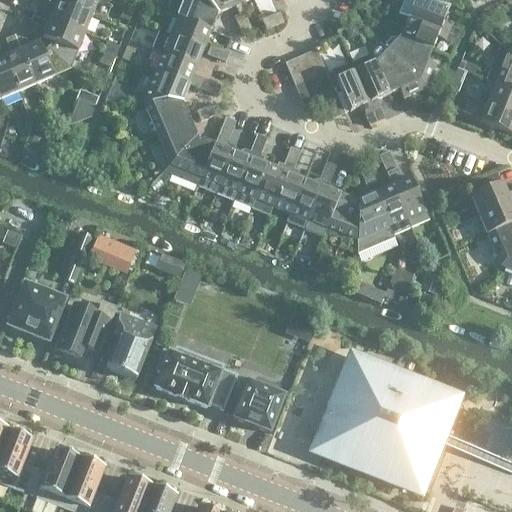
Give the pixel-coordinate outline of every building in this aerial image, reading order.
[(59,0),(58,4),(93,18),(100,0),(99,0),(59,0)] [(218,16),(201,0),(185,0),(177,22),(210,35),(218,16)] [(201,0),(218,16),(235,9),(231,0),(201,0)] [(235,9),(253,1),(252,0),(231,0),(235,9)] [(459,41),(462,33),(451,29),(443,26),(447,14),(416,1),(408,20),(459,41)] [(36,16),(86,36),(93,18),(58,4),(54,13),(39,7),(36,16)] [(121,21),(129,24),(133,13),(125,10),(121,21)] [(271,18),(275,28),(284,24),(280,14),(271,18)] [(239,28),(248,24),(245,15),(235,19),(239,28)] [(72,72),(79,54),(86,36),(36,16),(32,25),(47,31),(43,40),(52,44),(49,50),(72,72)] [(275,28),(271,18),(262,22),(266,32),(275,28)] [(445,44),(456,48),(459,41),(408,20),(400,39),(432,52),(437,40),(445,43),(445,44)] [(203,53),(205,49),(210,35),(177,22),(170,40),(203,53)] [(248,24),(239,28),(243,37),(252,33),(248,24)] [(14,38),(35,88),(72,72),(49,50),(42,53),(39,45),(30,49),(23,34),(14,38)] [(3,61),(18,95),(35,88),(14,38),(6,42),(12,57),(3,61)] [(387,53),(426,91),(436,67),(428,64),(432,52),(400,39),(387,53)] [(208,55),(203,53),(170,40),(163,57),(196,70),(200,61),(202,62),(206,60),(207,57),(208,55)] [(99,66),(111,71),(119,50),(107,45),(99,66)] [(216,61),(220,51),(211,47),(208,55),(207,57),(216,61)] [(220,51),(216,61),(226,64),(229,55),(220,51)] [(306,57),(316,79),(326,74),(317,52),(306,57)] [(403,101),(426,91),(387,53),(374,66),(388,98),(400,93),(403,101)] [(511,59),(507,55),(502,68),(492,64),(485,83),(495,87),(511,93),(511,59)] [(193,78),(195,72),(196,70),(163,57),(156,75),(189,87),(206,94),(210,84),(193,78)] [(305,83),(316,79),(306,57),(296,61),(305,83)] [(0,102),(0,103),(18,95),(3,61),(0,61),(0,102)] [(285,66),(287,70),(295,88),(305,83),(296,61),(285,66)] [(377,125),(385,122),(381,111),(379,112),(376,103),(388,98),(374,66),(355,75),(377,125)] [(458,72),(450,91),(458,94),(466,75),(458,72)] [(326,74),(316,79),(305,83),(295,88),(300,99),(331,85),(326,74)] [(144,106),(182,105),(189,87),(156,75),(144,106)] [(365,117),(370,128),(377,125),(355,75),(336,83),(350,114),(362,109),(365,117)] [(210,84),(206,94),(217,98),(220,88),(210,84)] [(324,99),(335,95),(331,85),(300,99),(304,109),(325,100),(324,99)] [(511,93),(495,87),(487,106),(511,115),(511,93)] [(98,99),(80,92),(68,128),(93,118),(98,99)] [(334,121),(344,117),(335,95),(324,99),(325,100),(334,121)] [(144,106),(157,137),(190,123),(182,105),(144,106)] [(206,110),(210,120),(219,116),(215,106),(206,110)] [(511,138),(511,115),(487,106),(479,125),(511,138)] [(210,120),(206,110),(197,114),(201,124),(210,120)] [(222,129),(232,133),(236,124),(226,120),(222,129)] [(198,140),(194,133),(190,123),(157,137),(170,168),(198,140)] [(233,154),(225,151),(232,133),(222,129),(215,147),(198,188),(217,196),(233,154)] [(254,146),(264,150),(267,141),(257,137),(254,146)] [(198,140),(170,168),(164,175),(198,188),(215,147),(198,140)] [(248,160),(251,161),(234,203),(252,210),(269,169),(258,164),(264,150),(254,146),(248,160)] [(287,159),(297,163),(301,154),(291,150),(287,159)] [(248,160),(236,156),(233,154),(217,196),(234,203),(251,161),(248,160)] [(383,167),(393,163),(389,154),(380,158),(383,167)] [(291,216),(304,183),(297,180),(299,174),(294,172),(297,163),(287,159),(284,167),(283,168),(288,170),(273,209),(291,216)] [(393,163),(383,167),(387,176),(397,172),(393,163)] [(269,169),(252,210),(269,217),(273,209),(288,170),(283,168),(284,167),(278,165),(276,172),(269,169)] [(323,174),(333,178),(336,169),(326,165),(323,174)] [(363,180),(373,176),(369,167),(359,171),(363,180)] [(425,214),(410,181),(402,185),(397,172),(387,176),(393,189),(407,222),(425,214)] [(333,178),(323,174),(319,183),(329,187),(333,178)] [(373,176),(363,180),(367,189),(376,185),(373,176)] [(291,216),(308,223),(309,223),(322,190),(304,183),(291,216)] [(471,199),(479,219),(511,205),(511,204),(511,194),(507,197),(502,185),(471,199)] [(407,222),(393,189),(375,196),(389,229),(389,230),(392,238),(393,238),(410,230),(407,222)] [(326,230),(340,197),(322,190),(309,223),(308,223),(305,231),(323,239),(326,230)] [(389,229),(375,196),(357,204),(358,243),(358,256),(394,241),(393,238),(392,238),(389,230),(389,229)] [(326,230),(358,243),(357,204),(340,197),(326,230)] [(487,237),(511,226),(511,207),(511,205),(479,219),(487,237)] [(511,226),(487,237),(501,268),(511,256),(511,226)] [(62,274),(72,278),(89,234),(79,230),(62,274)] [(135,246),(94,232),(86,256),(127,270),(135,246)] [(7,246),(14,249),(18,239),(11,236),(7,246)] [(511,256),(501,268),(511,272),(511,256)] [(167,259),(161,274),(179,281),(184,266),(167,259)] [(198,271),(184,266),(179,281),(173,297),(187,302),(198,271)] [(425,274),(418,291),(435,297),(441,280),(425,274)] [(47,292),(31,286),(29,289),(25,288),(9,328),(48,344),(64,303),(46,296),(47,292)] [(101,305),(97,316),(73,307),(56,351),(81,361),(85,350),(98,355),(116,310),(101,305)] [(294,310),(283,347),(306,354),(317,317),(294,310)] [(156,331),(119,316),(109,342),(116,345),(106,371),(136,383),(156,331)] [(163,357),(157,374),(161,376),(155,391),(206,411),(208,407),(223,413),(236,378),(221,372),(223,368),(176,350),(173,357),(169,356),(168,359),(163,357)] [(306,461),(419,507),(444,443),(460,403),(348,359),(306,461)] [(233,421),(270,435),(284,399),(279,397),(281,394),(279,389),(258,381),(253,383),(252,386),(247,384),(233,421)] [(22,466),(31,442),(7,433),(0,450),(0,486),(12,491),(22,466)] [(79,461),(54,451),(45,475),(35,500),(60,510),(79,461)] [(86,511),(94,494),(103,471),(79,461),(60,510),(65,511),(86,511)] [(24,496),(34,470),(22,466),(12,491),(24,496)] [(45,475),(34,470),(24,496),(35,500),(45,475)] [(114,511),(142,511),(151,490),(127,480),(118,503),(114,511)] [(151,490),(142,511),(170,511),(175,499),(151,490)] [(100,511),(106,499),(94,494),(86,511),(100,511)] [(114,511),(118,503),(106,499),(100,511),(114,511)]
